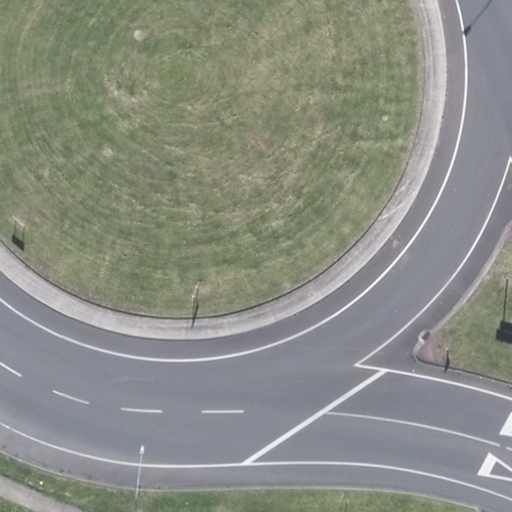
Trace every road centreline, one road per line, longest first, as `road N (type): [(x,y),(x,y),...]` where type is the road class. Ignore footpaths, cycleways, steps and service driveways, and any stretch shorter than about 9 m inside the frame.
road 1 (secondary): [(485,20),(487,94),(474,165),(444,233),(401,292),(280,374)]
road 2 (secondary): [(280,374),(185,397),(86,390),(0,357)]
road 3 (secondary): [(511,420),(280,374)]
